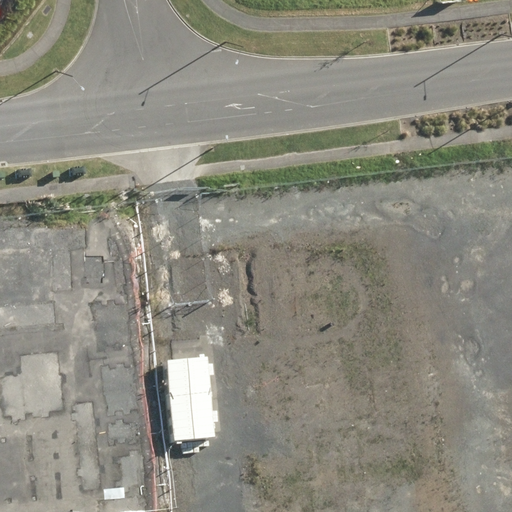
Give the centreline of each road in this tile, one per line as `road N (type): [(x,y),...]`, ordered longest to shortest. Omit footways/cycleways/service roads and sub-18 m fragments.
road 1 (unclassified): [(153,115),(511,73)]
road 2 (unclassified): [(0,132),(153,115)]
